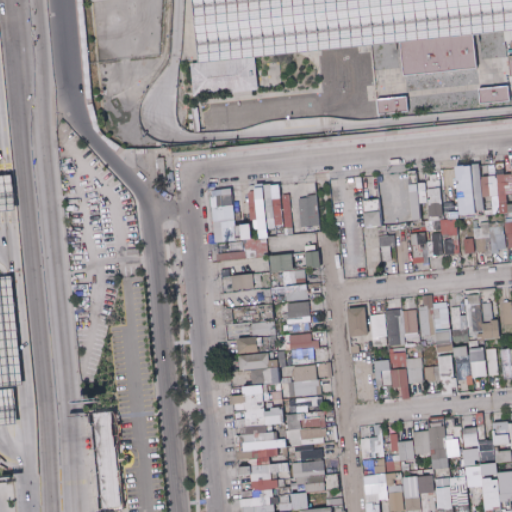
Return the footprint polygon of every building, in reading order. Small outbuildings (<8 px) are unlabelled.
[(85,0),(94,98),(99,118),(102,127),(105,133),(109,136),(122,146),(120,149),(118,150),(105,140),(101,135),(98,129),(94,119),(89,99),(85,50),(80,0),(85,0)] [(191,0),(511,0),(511,27),(198,61),(191,0)] [(403,41),(406,75),(479,68),(476,35),(403,41)] [(192,64),(196,98),(261,92),(257,57),(192,64)] [(511,100),(511,99),(511,86),(481,89),(483,104),(511,100)] [(410,112),(409,97),(380,98),(380,113),(410,112)] [(160,181),(158,158),(165,158),(167,180),(160,181)] [(482,163),(484,177),(490,176),(489,162),(482,163)] [(504,163),(505,175),(505,176),(498,176),(498,178),(497,178),(495,164),(504,163)] [(416,172),(417,183),(419,203),(421,220),(413,220),(413,217),(408,173),(416,172)] [(426,185),(427,185),(427,181),(430,180),(429,175),(436,174),(437,180),(440,179),(440,188),(427,189),(429,205),(430,213),(428,213),(427,203),(426,185)] [(489,176),(491,196),(483,197),(481,180),(482,180),(482,177),(489,176)] [(497,178),(498,196),(491,196),(489,176),(495,176),(496,178),(497,178)] [(505,176),(507,195),(498,196),(497,178),(498,178),(498,176),(505,176)] [(481,180),(483,197),(475,198),(473,178),(479,177),(480,180),(481,180)] [(0,218),(19,216),(16,181),(0,182),(0,218)] [(417,183),(425,182),(426,185),(427,203),(419,203),(417,183)] [(280,186),(281,198),(273,198),(271,187),(280,186)] [(271,187),(273,198),(264,198),(263,188),(271,187)] [(440,188),(442,204),(441,204),(440,204),(440,203),(431,204),(431,205),(429,205),(427,189),(440,188)] [(248,194),(250,191),(254,191),(256,194),(257,200),(258,207),(259,220),(251,221),(250,212),(254,212),(253,208),(250,208),(248,194)] [(222,196),(222,195),(232,194),(233,205),(222,206),(222,196)] [(285,228),(282,195),(289,194),(292,227),(285,228)] [(320,225),(301,227),(298,199),(306,198),(306,196),(316,195),(320,225)] [(498,196),(507,195),(507,203),(499,203),(498,196)] [(212,197),(222,196),(222,206),(233,205),(235,226),(235,227),(234,227),(215,229),(212,197)] [(483,197),(491,196),(492,210),(484,211),(483,206),(483,197)] [(475,198),(483,197),(483,206),(476,207),(475,202),(475,198)] [(273,198),(274,218),(266,219),(266,210),(265,199),(264,198),(273,198)] [(281,198),(283,225),(275,226),(274,218),(273,198),(281,198)] [(265,199),(266,210),(262,210),(262,207),(258,207),(257,200),(265,199)] [(363,201),(379,199),(380,211),(365,213),(363,201)] [(443,203),(454,202),(455,212),(448,213),(448,219),(444,219),(444,216),(443,203)] [(442,204),(443,203),(444,216),(439,216),(430,217),(430,213),(429,205),(431,205),(431,204),(440,203),(440,204),(441,204),(442,204)] [(258,207),(262,207),(262,210),(266,210),(266,219),(267,228),(266,228),(262,228),(260,228),(259,220),(258,207)] [(476,207),(477,216),(461,218),(460,212),(460,208),(464,208),(470,207),(476,207)] [(380,211),(382,226),(377,226),(366,228),(365,213),(380,211)] [(430,213),(430,217),(439,216),(439,220),(429,221),(428,213),(430,213)] [(274,218),(275,226),(275,227),(271,228),(267,228),(266,219),(274,218)] [(448,219),(457,218),(458,235),(455,236),(450,236),(450,234),(443,235),(442,230),(441,220),(444,219),(448,219)] [(259,220),(260,228),(260,229),(252,230),(251,224),(251,221),(259,220)] [(439,220),(441,220),(442,230),(435,230),(434,225),(433,225),(433,230),(426,231),(426,228),(425,221),(429,221),(439,220)] [(488,222),(489,228),(489,234),(484,235),(484,238),(475,239),(474,239),(473,229),(478,228),(480,228),(480,223),(488,222)] [(243,225),(251,224),(252,230),(252,235),(253,237),(253,239),(245,240),(244,240),(244,237),(243,225)] [(235,226),(243,225),(244,237),(237,238),(235,227),(235,226)] [(377,226),(382,226),(385,225),(387,236),(394,235),(395,246),(389,247),(391,260),(382,261),(381,247),(379,247),(377,226)] [(234,227),(235,234),(235,239),(219,241),(219,242),(217,242),(215,229),(234,227)] [(275,227),(276,230),(268,231),(269,237),(268,237),(267,228),(271,228),(275,227)] [(503,227),(504,234),(504,235),(503,235),(495,235),(496,242),(493,242),(493,248),(496,248),(496,250),(498,250),(498,253),(491,254),(490,238),(489,234),(489,228),(503,227)] [(267,228),(268,237),(266,237),(261,238),(260,236),(260,235),(260,234),(260,229),(260,228),(262,228),(262,230),(267,230),(266,228),(267,228)] [(410,230),(426,228),(426,231),(426,233),(412,234),(411,234),(412,245),(420,245),(421,249),(424,248),(424,244),(427,244),(428,257),(429,265),(423,265),(423,263),(413,264),(410,230)] [(260,229),(260,234),(260,235),(260,236),(261,238),(253,239),(253,237),(252,235),(252,230),(260,229)] [(426,233),(427,242),(427,244),(424,244),(424,248),(421,249),(420,245),(412,245),(411,234),(412,234),(426,233)] [(432,241),(431,234),(440,233),(443,255),(434,256),(432,241)] [(266,237),(268,256),(247,259),(246,251),(245,251),(244,244),(243,244),(242,240),(244,240),(245,240),(253,239),(261,238),(266,237)] [(365,263),(363,239),(377,238),(379,262),(365,263)] [(229,249),(229,242),(241,241),(242,248),(229,249)] [(245,251),(246,251),(247,259),(246,259),(219,261),(218,254),(245,251)] [(307,268),(322,268),(321,251),(306,252),(307,268)] [(308,283),(307,270),(296,271),(294,253),(272,255),(273,272),(285,271),(286,285),(308,283)] [(0,384),(16,383),(21,383),(12,264),(5,265),(0,265),(0,384)] [(256,289),(255,275),(234,275),(234,290),(256,289)] [(310,300),(309,285),(284,286),(284,301),(310,300)] [(469,295),(470,332),(483,332),(482,295),(469,295)] [(436,334),(434,296),(421,296),(422,335),(436,334)] [(505,324),(511,323),(511,301),(503,302),(505,324)] [(291,333),(313,332),(311,302),(289,303),(290,321),(291,333)] [(452,352),(450,303),(436,303),(438,353),(452,352)] [(500,319),(494,320),(493,303),(484,303),(486,340),(502,339),(500,319)] [(453,328),(464,328),(464,307),(452,307),(453,328)] [(350,308),(351,336),(369,336),(369,308),(350,308)] [(405,310),(406,334),(419,333),(418,309),(405,310)] [(404,310),(388,310),(389,345),(405,345),(404,310)] [(388,337),(387,315),(373,315),(374,337),(388,337)] [(254,337),(277,335),(276,322),(253,323),(254,337)] [(468,328),(453,329),(453,342),(468,341),(468,328)] [(316,348),(321,348),(321,340),(313,341),(313,335),(293,335),(293,364),(316,364),(316,348)] [(239,353),(260,353),(259,338),(239,339),(239,353)] [(470,356),(469,346),(455,347),(456,357),(470,356)] [(472,348),(473,377),(488,377),(487,348),(472,348)] [(488,349),(489,376),(499,375),(498,349),(488,349)] [(511,349),(503,350),(506,375),(511,374),(511,357),(511,352),(511,351),(511,349)] [(423,358),(408,359),(407,352),(394,353),(395,370),(393,370),(394,388),(403,388),(404,399),(412,399),(411,384),(425,383),(423,358)] [(272,361),(271,353),(240,356),(241,371),(254,370),(255,386),(283,383),(280,360),(272,361)] [(392,385),(391,361),(377,361),(378,386),(392,385)] [(297,382),(290,383),(291,397),(321,395),(319,365),(295,367),(297,382)] [(274,493),(284,478),(292,477),(291,463),(272,465),(272,464),(288,440),(280,440),(280,432),(269,433),(268,425),(287,423),(285,408),(267,410),(264,385),(244,387),(245,395),(233,396),(233,404),(246,403),(247,419),(239,420),(241,441),(246,445),(247,451),(265,450),(255,465),(240,466),(241,476),(254,474),(256,495),(274,493)] [(325,405),(324,395),(297,399),(299,413),(310,412),(309,407),(325,405)] [(105,509),(124,508),(121,470),(131,469),(129,449),(122,450),(118,412),(96,414),(105,509)] [(328,427),(327,412),(309,412),(310,428),(328,427)] [(325,459),(324,444),(328,444),(327,428),(305,429),(304,414),(290,415),(291,431),(303,430),(305,461),(325,459)] [(460,417),(451,419),(456,440),(465,438),(460,417)] [(451,468),(447,422),(431,423),(431,431),(416,432),(418,456),(434,455),(435,470),(451,468)] [(467,466),(478,465),(478,461),(497,460),(497,446),(511,445),(511,422),(495,423),(496,440),(486,441),(486,427),(465,428),(467,466)] [(361,427),(364,459),(372,459),(374,476),(366,476),(369,502),(391,500),(391,511),(394,511),(407,511),(404,479),(399,479),(398,472),(388,473),(383,424),(361,427)] [(416,441),(399,442),(399,433),(391,434),(392,454),(387,454),(388,472),(403,472),(402,461),(417,461),(416,441)] [(463,455),(460,439),(450,441),(452,456),(463,455)] [(511,462),(511,450),(498,451),(499,463),(511,462)] [(308,493),(327,492),(326,461),(295,462),(296,477),(300,477),(300,488),(308,487),(308,493)] [(485,462),(485,479),(499,479),(499,462),(485,462)] [(486,511),(502,511),(501,479),(483,480),(483,466),(467,467),(467,475),(472,475),(473,487),(485,487),(486,511)] [(511,471),(501,472),(503,502),(511,501),(511,471)] [(406,477),(407,511),(422,511),(421,493),(436,493),(436,476),(406,477)] [(469,509),(468,478),(453,478),(454,510),(469,509)] [(454,511),(453,487),(439,488),(440,511),(454,511)] [(311,509),(310,493),(294,494),(294,510),(311,509)] [(438,511),(438,494),(423,494),(423,511),(438,511)] [(279,511),(279,498),(244,498),(244,511),(279,511)]
